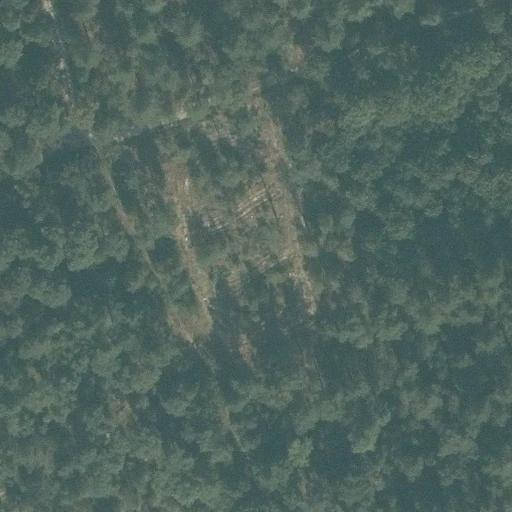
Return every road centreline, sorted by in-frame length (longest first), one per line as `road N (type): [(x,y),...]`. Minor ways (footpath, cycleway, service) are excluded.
road 1 (track): [(84,139),(299,73),(471,0)]
road 2 (track): [(84,139),(41,0)]
